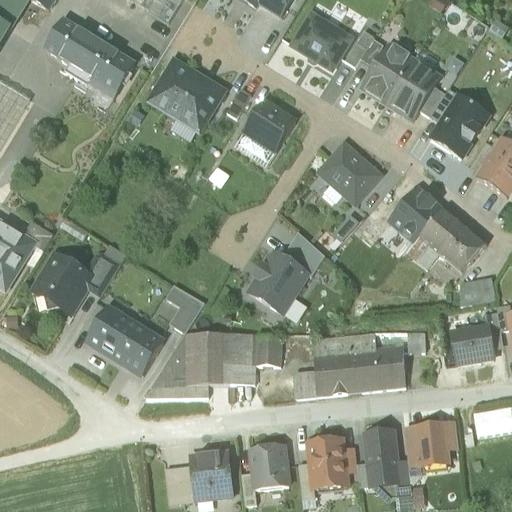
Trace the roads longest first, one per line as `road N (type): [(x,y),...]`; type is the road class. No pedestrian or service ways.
road 1 (residential): [(125,437),(511,392)]
road 2 (track): [(0,470),(125,437),(113,418),(0,347)]
road 3 (residential): [(511,247),(328,118)]
road 4 (track): [(0,183),(53,96),(0,63)]
road 5 (residential): [(328,118),(270,211),(237,242)]
road 6 (residential): [(328,118),(206,43)]
